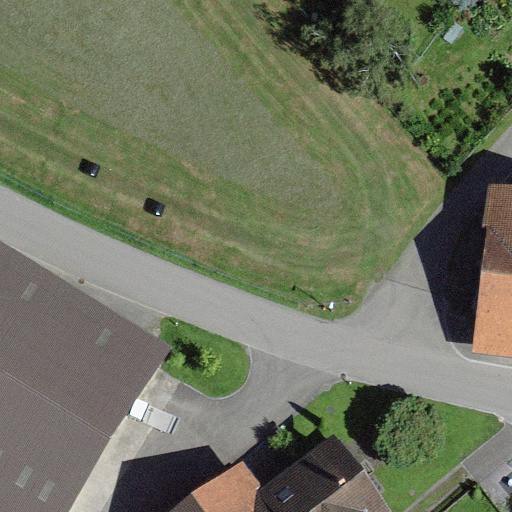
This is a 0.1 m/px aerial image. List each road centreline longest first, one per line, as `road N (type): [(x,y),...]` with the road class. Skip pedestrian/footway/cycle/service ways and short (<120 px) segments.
road 1 (unclassified): [(0,211),(205,308),(384,366)]
road 2 (unclassified): [(511,147),(436,245),(384,366)]
road 3 (unclassified): [(384,366),(511,393)]
